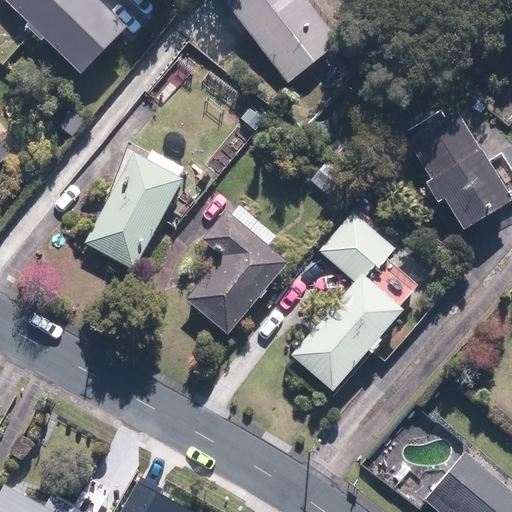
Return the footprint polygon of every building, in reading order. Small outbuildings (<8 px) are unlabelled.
[(117,36),(81,0),(0,0),(0,5),(71,79),(117,36)] [(205,0),(283,87),(330,46),(288,0),(205,0)] [(444,112),(397,140),(424,184),(417,188),(429,209),(436,205),(454,237),(499,211),(468,158),(471,156),(444,112)] [(511,149),(509,147),(493,157),(511,186),(511,149)] [(127,274),(172,184),(123,159),(77,249),(127,274)] [(319,166),(305,182),(334,208),(348,192),(319,166)] [(313,254),(347,283),(281,358),(324,395),(393,317),(358,286),(390,249),(349,213),(313,254)] [(219,340),(278,265),(214,216),(192,245),(213,261),(177,307),(219,340)] [(511,511),(511,499),(511,500),(460,454),(424,493),(444,511),(511,511)] [(104,511),(60,490),(54,501),(12,480),(0,503),(0,511),(104,511)]
